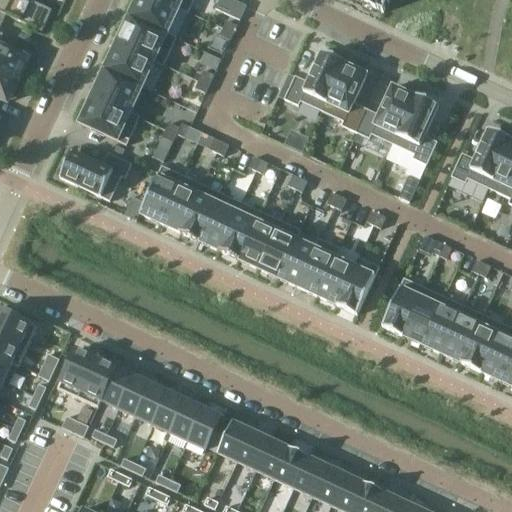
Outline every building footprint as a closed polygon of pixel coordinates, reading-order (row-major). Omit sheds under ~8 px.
[(2,15),(8,0),(0,0),(0,24),(2,25),(6,17),(2,15)] [(32,3),(33,0),(8,0),(2,15),(6,17),(42,34),(52,12),(32,3)] [(168,36),(179,11),(180,10),(157,0),(136,0),(128,19),(167,37),(168,36)] [(157,0),(180,10),(179,11),(188,15),(194,0),(157,0)] [(220,0),(215,11),(240,22),(246,8),(229,0),(220,0)] [(349,0),(376,12),(377,11),(383,15),(389,1),(390,1),(390,0),(349,0)] [(176,40),(168,36),(167,37),(128,19),(116,45),(155,63),(154,64),(163,68),(176,40)] [(237,28),(226,23),(223,30),(234,35),(237,28)] [(0,35),(0,29),(2,25),(0,24),(0,74),(19,83),(26,68),(24,67),(27,61),(0,48),(0,43),(3,37),(0,35)] [(230,43),(234,35),(223,30),(219,38),(230,43)] [(143,90),(154,64),(155,63),(116,45),(104,72),(143,90)] [(208,53),(202,68),(217,73),(222,59),(208,53)] [(344,66),(345,67),(346,65),(322,54),(308,85),(295,79),(284,102),(298,108),(300,104),(322,114),(344,66)] [(355,71),(345,67),(344,66),(322,114),(343,124),(341,128),(355,135),(366,112),(353,106),(367,77),(364,76),(365,73),(356,69),(355,71)] [(131,115),(143,90),(104,72),(91,98),(130,116),(131,115)] [(214,78),(203,73),(199,82),(210,87),(214,78)] [(12,99),(19,83),(0,74),(0,101),(7,104),(10,98),(12,99)] [(206,96),(210,87),(199,82),(195,91),(206,96)] [(415,99),(414,99),(404,94),(405,92),(396,87),(395,90),(392,88),(379,118),(366,112),(355,135),(369,141),(371,137),(393,147),(415,99)] [(435,106),(436,104),(419,97),(418,99),(415,97),(414,99),(415,99),(393,147),(414,157),(412,161),(426,168),(437,145),(424,139),(439,108),(435,106)] [(139,119),(131,115),(130,116),(91,98),(79,126),(126,148),(139,119)] [(177,137),(180,130),(169,125),(165,132),(176,137),(177,137)] [(182,126),(180,130),(177,137),(184,140),(189,129),(182,126)] [(511,143),(511,144),(511,143),(511,141),(509,141),(510,139),(493,131),(493,133),(489,131),(475,162),(462,156),(451,179),(465,186),(467,181),(489,191),(511,143)] [(173,145),(176,137),(165,132),(162,140),(173,145)] [(287,143),(304,150),(308,139),(292,133),(287,143)] [(218,153),(223,142),(215,139),(210,150),(218,153)] [(225,156),(230,146),(223,142),(218,153),(225,156)] [(511,143),(511,144),(511,143),(489,191),(511,201),(508,206),(511,207),(511,143)] [(113,146),(110,153),(122,159),(125,152),(113,146)] [(60,180),(110,204),(121,179),(125,181),(131,167),(108,156),(102,169),(72,154),(60,180)] [(257,171),(262,160),(255,157),(250,168),(257,171)] [(264,175),(269,164),(262,160),(257,171),(264,175)] [(160,226),(182,178),(162,169),(140,216),(160,226)] [(296,189),(301,179),(294,175),(289,186),(296,189)] [(180,235),(202,187),(182,178),(160,226),(180,235)] [(408,178),(398,200),(409,205),(419,183),(408,178)] [(303,193),(308,182),(301,179),(296,189),(303,193)] [(199,244),(221,196),(202,187),(180,235),(199,244)] [(335,208),(340,197),(333,193),(328,204),(335,208)] [(219,253),(241,205),(221,196),(199,244),(219,253)] [(342,211),(347,200),(340,197),(335,208),(342,211)] [(238,262),(261,214),(241,205),(219,253),(238,262)] [(374,226),(379,215),(372,212),(367,222),(374,226)] [(258,271),(280,224),(261,214),(238,262),(258,271)] [(382,229),(387,218),(379,215),(374,226),(382,229)] [(296,241),(297,242),(301,233),(280,224),(258,271),(278,280),(296,241)] [(315,250),(314,250),(297,242),(296,241),(278,280),(297,289),(315,250)] [(335,260),(336,260),(340,251),(318,241),(314,250),(315,250),(297,289),(317,299),(335,260)] [(439,258),(445,248),(437,244),(432,255),(439,258)] [(447,262),(452,251),(445,248),(439,258),(447,262)] [(354,269),(354,268),(336,260),(335,260),(317,299),(336,308),(354,269)] [(358,260),(354,268),(354,269),(336,308),(357,317),(379,269),(358,260)] [(479,277),(484,266),(476,262),(471,273),(479,277)] [(491,269),(484,266),(479,277),(486,280),(491,269)] [(402,338),(425,291),(404,281),(382,329),(402,338)] [(422,347),(444,300),(425,291),(402,338),(422,347)] [(442,357),(464,309),(444,300),(422,347),(442,357)] [(461,366),(483,318),(464,309),(442,357),(461,366)] [(0,311),(0,360),(12,367),(18,370),(38,329),(0,311)] [(481,375),(503,327),(483,318),(461,366),(481,375)] [(511,358),(511,331),(503,327),(481,375),(500,384),(511,358)] [(76,351),(57,392),(98,411),(101,404),(100,404),(116,370),(76,351)] [(48,356),(45,364),(56,369),(59,361),(48,356)] [(511,358),(500,384),(511,389),(511,358)] [(0,360),(0,381),(4,384),(12,367),(0,360)] [(45,364),(41,371),(52,376),(56,369),(45,364)] [(116,370),(100,404),(101,404),(118,412),(134,378),(116,370)] [(41,371),(38,379),(49,384),(52,376),(41,371)] [(134,378),(118,412),(135,420),(151,386),(134,378)] [(151,386),(135,420),(153,428),(169,394),(151,386)] [(39,387),(33,398),(41,401),(46,390),(39,387)] [(169,394),(153,428),(170,436),(186,402),(169,394)] [(33,398),(28,408),(36,412),(41,401),(33,398)] [(186,402),(170,436),(187,444),(203,410),(186,402)] [(203,410),(187,444),(206,453),(222,419),(203,410)] [(67,419),(62,430),(69,433),(74,422),(67,419)] [(18,420),(13,431),(21,434),(26,423),(18,420)] [(74,422),(69,433),(76,437),(81,426),(74,422)] [(232,424),(217,457),(237,466),(252,433),(232,424)] [(81,426),(76,437),(84,440),(89,429),(81,426)] [(13,431),(8,442),(15,445),(21,434),(13,431)] [(95,432),(92,439),(103,444),(106,437),(95,432)] [(252,433),(237,466),(255,474),(270,442),(252,433)] [(106,437),(103,444),(114,450),(117,442),(106,437)] [(270,442),(255,474),(274,483),(289,451),(270,442)] [(5,448),(0,459),(8,462),(13,451),(5,448)] [(289,451),(274,483),(293,492),(308,459),(289,451)] [(308,459),(293,492),(312,500),(327,468),(308,459)] [(124,461),(120,468),(131,473),(135,466),(124,461)] [(0,466),(0,475),(5,478),(8,471),(0,466)] [(135,466),(131,473),(142,479),(146,471),(135,466)] [(327,468),(312,500),(330,509),(345,477),(327,468)] [(111,472),(107,479),(118,484),(122,477),(111,472)] [(122,477),(118,484),(129,489),(133,482),(122,477)] [(159,477),(155,484),(166,490),(170,482),(159,477)] [(345,477),(330,509),(336,511),(352,511),(364,486),(345,477)] [(170,482),(166,490),(177,495),(181,487),(170,482)] [(364,486),(352,511),(375,511),(383,494),(364,486)] [(149,489),(145,497),(156,502),(160,495),(149,489)] [(383,494),(375,511),(397,511),(402,503),(383,494)] [(160,495),(156,502),(167,507),(171,500),(160,495)] [(207,500),(204,507),(214,511),(218,505),(207,500)] [(402,503),(397,511),(420,511),(402,503)]
